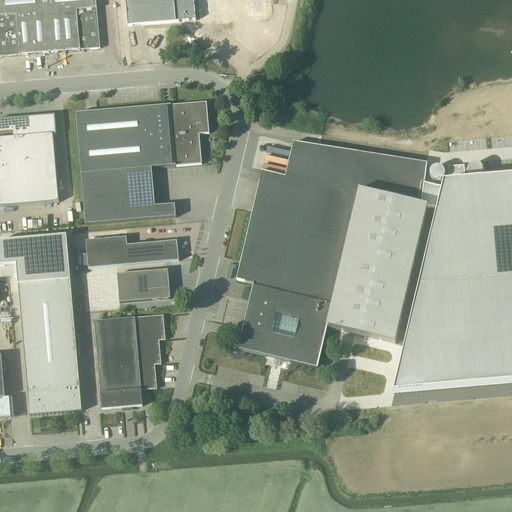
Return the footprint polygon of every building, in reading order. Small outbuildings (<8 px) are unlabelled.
[(0,0),(0,58),(100,50),(95,0),(0,0)] [(125,0),(128,27),(195,21),(193,0),(125,0)] [(86,115),(76,115),(86,227),(174,219),(176,219),(175,206),(155,208),(152,173),(152,170),(201,166),(199,136),(209,135),(206,104),(160,108),(136,110),(86,115)] [(11,139),(0,140),(0,208),(59,204),(53,136),(56,136),(56,135),(55,117),(36,119),(12,121),(0,122),(0,135),(10,134),(11,139)] [(240,265),(237,281),(255,286),(251,301),(251,304),(245,329),(244,332),(242,341),(239,351),(271,359),(284,362),(317,370),(327,329),(348,334),(377,341),(396,346),(396,344),(428,210),(428,209),(421,207),(424,185),(427,165),(294,144),(290,162),(286,179),(262,173),(256,198),(253,213),(240,265)] [(438,212),(395,395),(511,384),(511,178),(466,183),(464,167),(448,168),(450,184),(444,184),(443,190),(424,185),(428,209),(428,210),(438,212)] [(125,230),(95,231),(95,239),(125,238),(125,230)] [(67,238),(0,244),(0,266),(16,265),(30,418),(82,413),(67,238)] [(179,263),(177,243),(128,247),(127,239),(86,243),(88,271),(179,263)] [(76,255),(76,269),(81,269),(81,262),(85,262),(85,255),(76,255)] [(170,301),(168,272),(117,276),(120,305),(170,301)] [(94,323),(102,411),(142,408),(141,392),(157,391),(155,367),(161,366),(160,343),(166,342),(164,318),(135,320),(94,323)] [(369,359),(366,375),(397,381),(400,364),(387,361),(389,354),(375,351),(373,359),(369,359)] [(9,399),(5,400),(2,358),(0,357),(0,423),(0,424),(4,424),(4,420),(11,419),(9,399)]
